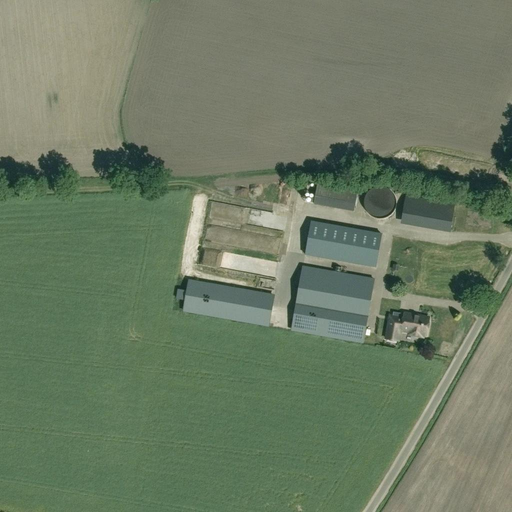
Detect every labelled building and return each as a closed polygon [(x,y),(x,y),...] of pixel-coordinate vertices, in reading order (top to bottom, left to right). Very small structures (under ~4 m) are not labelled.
[(354,212),(358,191),(318,184),(314,204),(354,212)] [(394,211),(396,207),(396,202),(396,198),(394,194),(390,190),(386,188),(382,187),(377,187),(373,189),(369,191),(366,195),(365,199),(364,204),(365,208),(367,212),(370,216),(374,218),(379,219),(383,219),(388,217),(391,215),(394,211)] [(406,197),(402,220),(450,229),(456,205),(406,197)] [(305,255),(376,268),(382,235),(311,222),(305,255)] [(204,241),(226,244),(227,233),(206,229),(204,241)] [(251,248),(260,251),(261,248),(268,251),(271,242),(255,237),(251,248)] [(388,273),(408,274),(410,240),(390,239),(388,273)] [(214,252),(199,253),(200,265),(215,264),(214,252)] [(374,280),(304,267),(293,330),(363,343),(374,280)] [(179,290),(177,299),(185,301),(183,311),(268,326),(274,296),(189,281),(187,292),(179,290)] [(404,314),(404,315),(399,314),(398,319),(390,317),(386,340),(399,342),(401,332),(410,333),(409,336),(424,338),(424,336),(427,336),(430,318),(404,314)]
